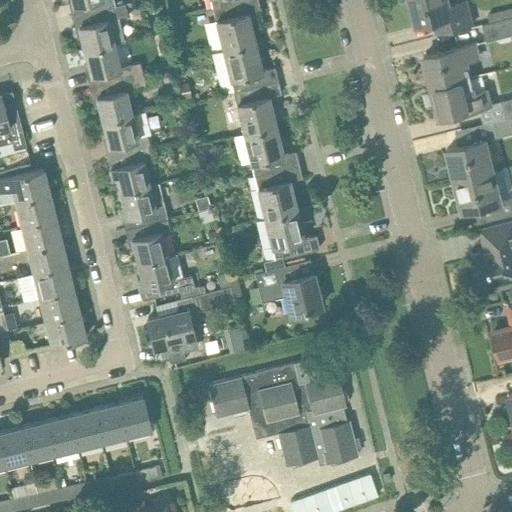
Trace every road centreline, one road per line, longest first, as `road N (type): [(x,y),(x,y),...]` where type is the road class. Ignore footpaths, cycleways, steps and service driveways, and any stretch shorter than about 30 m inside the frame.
road 1 (unclassified): [(480,507),(354,0)]
road 2 (residential): [(0,395),(119,361),(41,43)]
